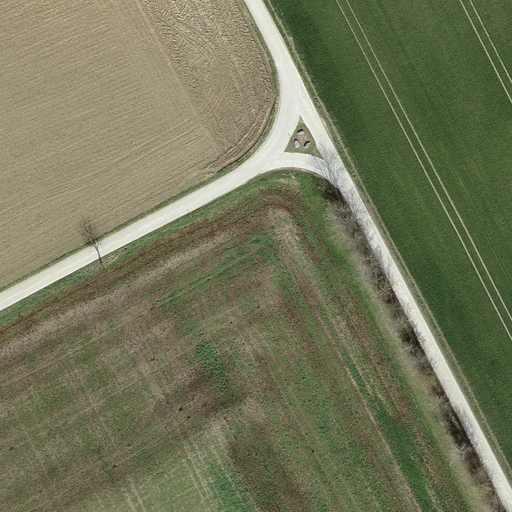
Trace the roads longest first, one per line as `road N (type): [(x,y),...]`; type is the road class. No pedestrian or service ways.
road 1 (track): [(248,0),(511,509)]
road 2 (track): [(0,300),(319,135)]
